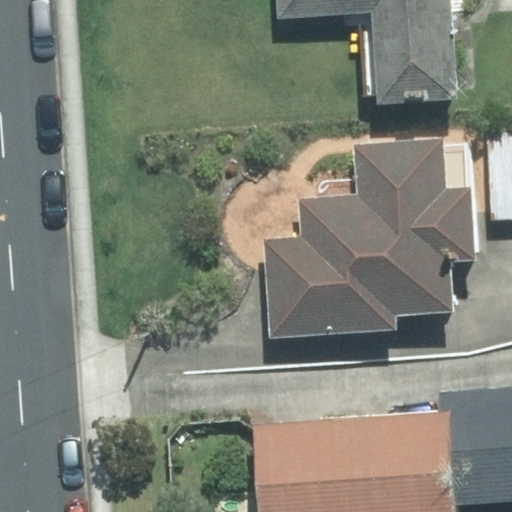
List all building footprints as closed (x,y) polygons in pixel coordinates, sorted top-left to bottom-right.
[(477,91),(469,0),(292,0),(293,15),(372,9),(379,98),(477,91)] [(511,132),(498,134),(505,218),(511,217),(511,132)] [(461,137),(373,144),(376,192),(314,197),(316,233),(278,235),(285,335),(419,326),(417,310),(476,306),(472,255),(495,253),(490,184),(464,186),(461,137)] [(511,383),(468,387),(469,408),(476,500),(511,497),(511,383)] [(469,408),(274,424),(281,511),(477,511),(476,500),(469,408)]
